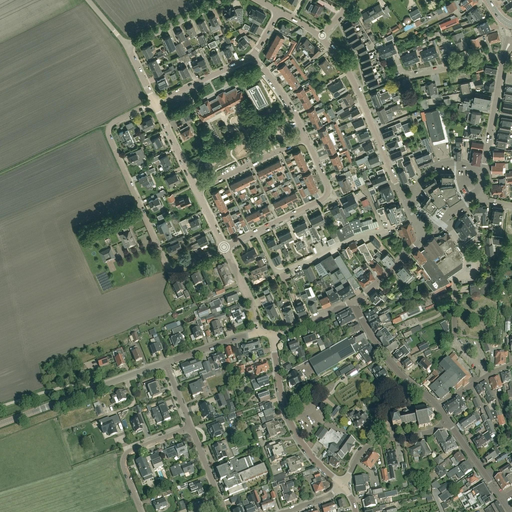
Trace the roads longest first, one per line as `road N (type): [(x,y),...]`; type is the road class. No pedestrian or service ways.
road 1 (residential): [(225,247),(181,268),(164,262),(107,130),(153,102)]
road 2 (residential): [(406,207),(354,83),(320,36)]
road 3 (tertiary): [(0,423),(165,362)]
road 4 (residential): [(225,247),(326,195),(305,137)]
road 5 (tertiary): [(437,405),(393,365),(353,301)]
road 6 (residential): [(341,484),(367,445),(448,421)]
road 7 (residential): [(140,511),(124,453),(189,427)]
road 8 (residential): [(196,190),(305,137)]
